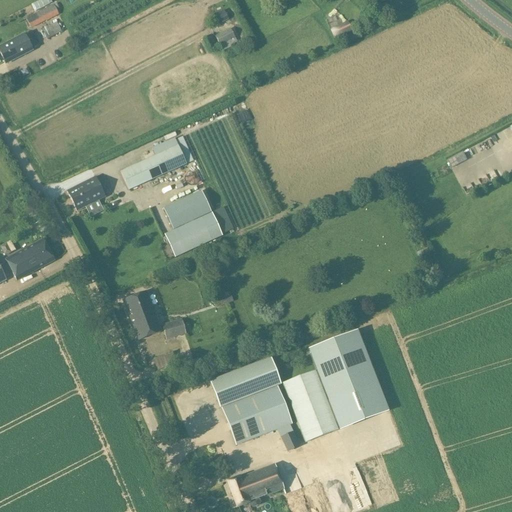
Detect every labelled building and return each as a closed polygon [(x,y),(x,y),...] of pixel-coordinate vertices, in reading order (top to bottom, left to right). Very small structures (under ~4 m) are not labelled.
[(37,10),(56,1),(55,0),(37,0),(33,2),(37,10)] [(53,5),(26,19),(31,29),(45,21),(46,22),(59,15),(56,10),(58,9),(56,4),(54,5),(53,5)] [(215,23),(226,17),(223,12),(212,17),(215,23)] [(57,23),(42,30),(47,40),(61,33),(57,23)] [(335,37),(341,34),(338,27),(332,30),(335,37)] [(230,29),(215,37),(220,46),(234,38),(230,29)] [(24,36),(0,47),(0,53),(5,64),(32,51),(40,46),(32,32),(24,35),(24,36)] [(178,147),(120,172),(129,191),(186,165),(178,147)] [(462,152),(446,159),(449,164),(464,157),(462,152)] [(96,177),(67,192),(77,212),(105,197),(96,177)] [(211,214),(193,222),(203,245),(222,237),(211,214)] [(5,260),(17,281),(54,262),(42,240),(5,260)] [(123,301),(138,341),(161,332),(146,292),(123,301)] [(162,326),(166,341),(186,335),(181,320),(162,326)] [(308,353),(328,404),(375,386),(355,335),(308,353)] [(173,352),(154,359),(157,370),(176,364),(173,352)] [(211,384),(235,446),(292,425),(277,387),(280,386),(271,361),(211,384)] [(306,444),(338,431),(315,372),(282,384),(306,444)] [(292,432),(280,438),(287,453),(299,447),(292,432)] [(260,503),(258,498),(282,490),(274,466),(240,479),(239,477),(227,482),(237,508),(247,504),(249,507),(252,509),(259,506),(260,503)] [(327,511),(317,483),(284,496),(290,511),(327,511)]
